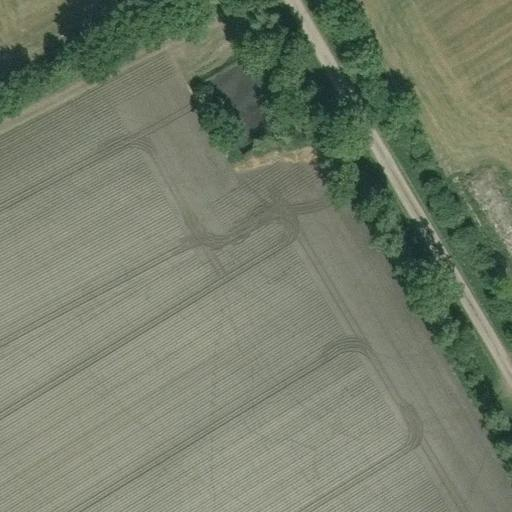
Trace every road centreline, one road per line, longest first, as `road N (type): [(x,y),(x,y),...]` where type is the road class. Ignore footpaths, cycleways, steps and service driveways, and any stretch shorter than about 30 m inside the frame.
road 1 (residential): [(511,379),(290,0)]
road 2 (track): [(0,133),(264,0)]
